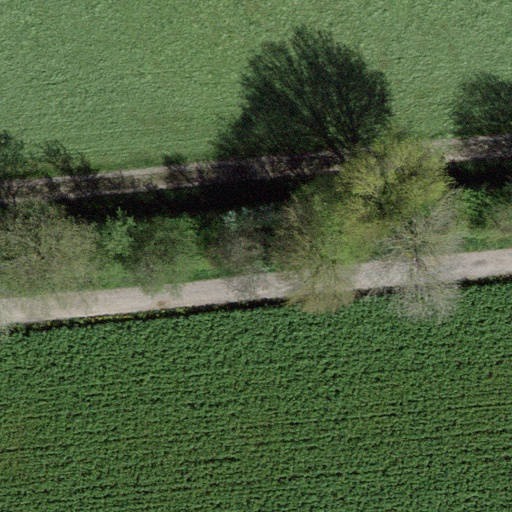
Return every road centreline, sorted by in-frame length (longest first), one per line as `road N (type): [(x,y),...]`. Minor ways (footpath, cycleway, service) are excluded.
road 1 (track): [(0,324),(511,274)]
road 2 (track): [(511,156),(0,202)]
